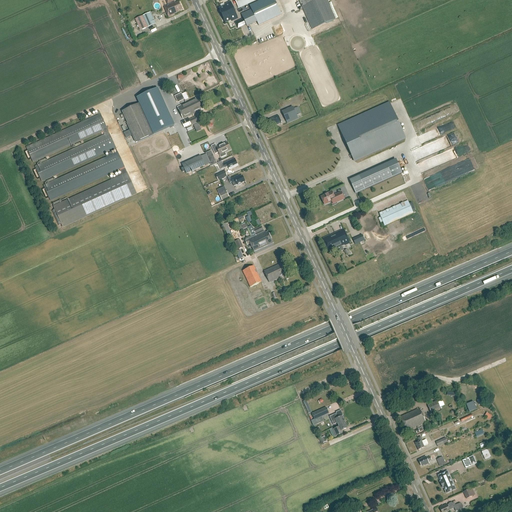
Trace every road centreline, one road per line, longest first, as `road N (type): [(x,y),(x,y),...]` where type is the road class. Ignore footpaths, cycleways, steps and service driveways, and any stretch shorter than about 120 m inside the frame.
road 1 (tertiary): [(426,511),(194,0)]
road 2 (motorway): [(511,251),(0,471)]
road 3 (motorway): [(0,487),(511,268)]
road 4 (track): [(218,52),(0,151)]
